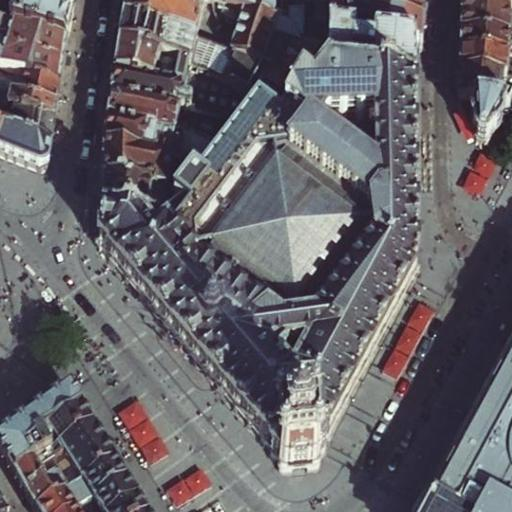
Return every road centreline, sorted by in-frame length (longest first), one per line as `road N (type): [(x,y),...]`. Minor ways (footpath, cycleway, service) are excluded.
road 1 (residential): [(265,511),(65,278),(42,227)]
road 2 (residential): [(511,213),(357,511)]
road 3 (residential): [(42,227),(70,195),(95,0)]
